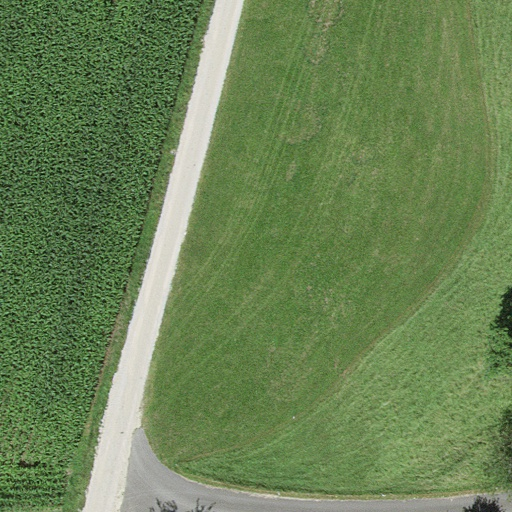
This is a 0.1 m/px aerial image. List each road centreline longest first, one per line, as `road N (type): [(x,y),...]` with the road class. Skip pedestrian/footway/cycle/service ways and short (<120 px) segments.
road 1 (track): [(233,0),(101,511)]
road 2 (track): [(111,474),(159,501),(235,511)]
